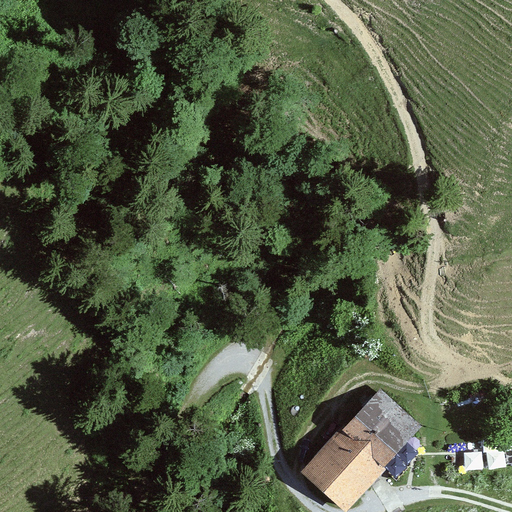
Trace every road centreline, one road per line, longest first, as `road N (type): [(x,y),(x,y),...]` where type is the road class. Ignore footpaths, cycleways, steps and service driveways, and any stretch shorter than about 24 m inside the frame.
road 1 (track): [(332,0),(353,18),(388,77),(415,141),(437,232),(428,319),(436,350),(451,366),(444,381)]
road 2 (track): [(105,511),(205,381),(234,361),(252,365),(263,381),(276,448),(298,482)]
road 3 (track): [(326,511),(298,482),(303,452),(349,388),(373,378),(419,390),(444,381)]
